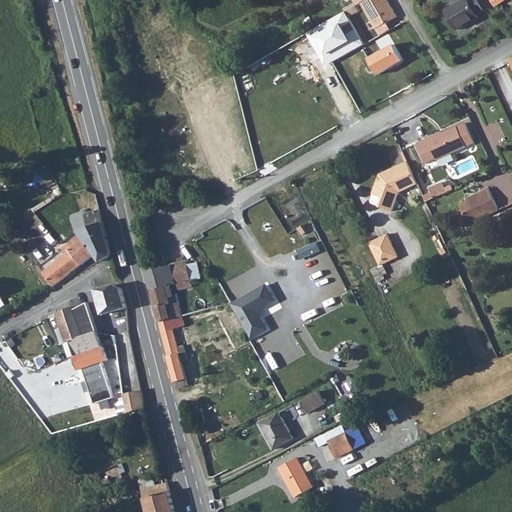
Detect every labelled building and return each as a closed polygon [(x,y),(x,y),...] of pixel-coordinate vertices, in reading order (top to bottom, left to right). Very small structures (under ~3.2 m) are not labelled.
[(355,0),(358,4),(362,2),(376,28),(398,16),(389,0),(355,0)] [(478,0),(465,0),(447,10),(458,29),(480,18),(477,13),(484,9),(478,0)] [(369,59),(362,64),(370,77),(403,59),(395,43),(368,57),(369,59)] [(475,140),(465,121),(428,138),(426,136),(416,141),(427,161),(437,156),(438,158),(475,140)] [(399,191),(418,183),(408,160),(381,172),(373,191),(382,195),(379,203),(392,208),(399,191)] [(434,197),(448,190),(443,181),(430,187),(432,192),(434,197)] [(463,209),(469,222),(470,222),(498,208),(487,186),(480,190),(481,192),(460,203),(463,209)] [(423,196),(425,201),(434,197),(432,192),(423,196)] [(464,225),(469,222),(463,209),(457,211),(456,215),(461,224),(464,225)] [(111,251),(101,210),(85,215),(87,228),(75,231),(77,235),(92,255),(100,265),(109,259),(111,251)] [(367,239),(378,262),(396,253),(386,231),(367,239)] [(40,234),(22,249),(37,269),(56,254),(40,234)] [(37,269),(52,289),(92,255),(77,235),(61,249),(65,254),(60,258),(56,254),(37,269)] [(213,276),(201,255),(185,260),(186,261),(192,282),(213,276)] [(186,261),(169,265),(174,283),(176,282),(178,289),(192,285),(192,282),(186,261)] [(169,265),(146,272),(150,290),(165,286),(166,285),(174,283),(169,265)] [(264,285),(229,304),(248,338),(266,328),(256,310),(269,302),(270,296),(264,285)] [(118,286),(98,292),(105,316),(129,309),(124,288),(118,286)] [(165,286),(150,290),(155,308),(169,304),(168,298),(165,286)] [(155,308),(159,323),(181,316),(175,296),(168,298),(169,304),(155,308)] [(215,306),(228,302),(227,299),(225,300),(224,297),(213,300),(215,306)] [(215,306),(213,300),(206,302),(207,304),(204,305),(205,309),(215,306)] [(74,306),(59,315),(70,341),(72,341),(98,332),(94,319),(101,316),(93,302),(79,310),(74,306)] [(179,388),(186,386),(191,384),(176,329),(179,328),(180,331),(186,330),(185,327),(188,326),(185,315),(181,316),(159,323),(176,383),(178,383),(179,388)] [(114,377),(99,335),(98,332),(72,341),(76,350),(76,356),(87,387),(102,382),(100,375),(103,374),(105,380),(114,377)] [(144,388),(124,394),(128,413),(148,408),(144,388)] [(250,399),(254,404),(264,398),(261,392),(250,399)] [(326,404),(320,392),(303,402),(309,413),(326,404)] [(280,413),(262,423),(266,431),(265,432),(275,449),(294,439),(280,413)] [(358,452),(350,436),(332,445),(340,460),(358,452)] [(298,500),(317,490),(301,461),(282,471),(298,500)] [(178,511),(171,484),(146,492),(150,511),(178,511)]
